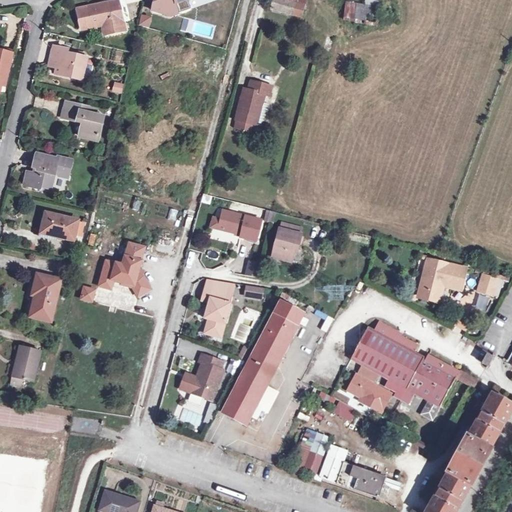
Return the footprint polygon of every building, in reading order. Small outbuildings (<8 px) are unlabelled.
[(190,8),(187,0),(149,0),(156,19),(190,8)] [(283,0),(271,0),(269,9),(299,17),(302,5),(294,3),(283,0)] [(364,0),(365,3),(344,2),(343,20),(365,20),(365,14),(379,15),(379,0),(364,0)] [(115,4),(75,12),(79,32),(100,28),(102,37),(121,34),(115,4)] [(140,15),(139,26),(149,27),(151,16),(140,15)] [(326,36),(323,50),(332,51),(334,37),(326,36)] [(14,48),(0,44),(0,79),(6,81),(14,48)] [(47,71),(55,73),(60,74),(58,80),(78,85),(83,86),(86,84),(90,69),(86,65),(84,65),(84,64),(65,59),(65,55),(52,51),(47,71)] [(114,81),(111,91),(121,94),(124,84),(114,81)] [(271,87),(250,81),(247,91),(242,90),(234,121),(235,122),(253,126),(255,127),(263,95),(268,96),(271,87)] [(83,111),(63,106),(59,122),(79,127),(76,139),(94,144),(100,121),(82,116),(83,111)] [(235,122),(233,129),(252,134),(253,126),(235,122)] [(30,155),(26,168),(25,175),(21,174),(17,187),(33,190),(34,185),(45,188),(48,176),(62,179),(66,163),(50,158),(50,160),(30,155)] [(224,210),(221,221),(225,222),(223,230),(242,235),(241,238),(258,241),(263,220),(224,210)] [(68,222),(38,214),(33,232),(48,236),(48,238),(63,241),(68,222)] [(283,224),(282,229),(301,234),(302,229),(283,224)] [(301,234),(282,229),(280,229),(272,258),(293,263),(297,246),(300,247),(303,234),(301,234)] [(137,278),(139,272),(144,250),(129,246),(124,268),(107,264),(102,282),(113,284),(114,282),(123,284),(123,287),(133,289),(139,299),(150,292),(144,280),(142,279),(137,278)] [(249,262),(247,275),(257,276),(259,263),(249,262)] [(463,269),(426,264),(421,298),(441,301),(443,284),(460,286),(463,269)] [(476,293),(501,299),(506,278),(481,271),(476,293)] [(29,273),(24,294),(29,295),(24,315),(43,320),(53,279),(29,273)] [(210,280),(209,280),(206,289),(234,296),(237,284),(210,280)] [(111,291),(113,284),(102,282),(100,288),(111,291)] [(256,287),(245,286),(244,296),(260,298),(261,288),(256,287)] [(234,296),(206,289),(204,297),(211,299),(210,303),(206,319),(209,319),(213,320),(210,334),(223,338),(231,305),(234,296)] [(95,293),(85,291),(82,302),(92,305),(95,293)] [(20,314),(24,315),(29,295),(24,294),(20,314)] [(256,405),(264,389),(302,314),(279,302),(222,413),(246,425),(256,405)] [(457,320),(454,326),(465,331),(468,325),(457,320)] [(404,335),(388,327),(381,323),(374,334),(409,352),(414,343),(403,337),(404,335)] [(394,381),(409,352),(374,334),(368,330),(352,358),(364,364),(380,373),(394,381)] [(175,352),(188,359),(195,346),(182,339),(175,352)] [(418,346),(414,343),(409,352),(413,355),(418,346)] [(42,352),(23,347),(18,362),(21,363),(16,378),(22,379),(33,382),(42,352)] [(248,350),(243,348),(238,358),(243,360),(248,350)] [(407,388),(422,360),(413,355),(409,352),(394,381),(407,388)] [(494,358),(486,354),(482,362),(489,366),(491,362),(494,358)] [(224,363),(202,356),(200,364),(202,364),(198,379),(196,384),(192,395),(214,403),(225,371),(222,370),(224,363)] [(434,366),(418,394),(428,399),(441,406),(459,372),(454,369),(450,367),(429,356),(426,361),(434,366)] [(407,388),(418,394),(434,366),(426,361),(422,360),(407,388)] [(380,373),(364,364),(359,373),(375,382),(380,373)] [(458,381),(475,389),(475,388),(479,382),(463,372),(458,381)] [(198,379),(187,375),(185,381),(196,384),(198,379)] [(356,375),(347,391),(363,399),(376,407),(374,410),(383,415),(393,396),(356,375)] [(12,376),(10,383),(21,386),(22,379),(16,378),(12,376)] [(192,395),(196,384),(185,381),(181,391),(192,395)] [(407,388),(400,400),(411,406),(418,394),(407,388)] [(277,395),(264,389),(256,405),(268,411),(277,395)] [(319,397),(333,405),(336,400),(323,392),(319,397)] [(455,511),(462,500),(501,430),(511,410),(511,406),(492,396),(427,511),(455,511)] [(361,403),(374,410),(376,407),(363,399),(361,403)] [(432,422),(441,406),(428,399),(420,416),(432,422)] [(344,402),(338,413),(352,421),(358,410),(344,402)] [(308,430),(299,457),(308,460),(311,452),(314,444),(317,435),(318,433),(308,430)] [(330,439),(317,435),(314,444),(311,452),(324,457),(330,439)] [(346,456),(331,450),(321,478),(337,484),(344,463),(346,456)] [(324,457),(311,452),(308,460),(299,457),(294,470),(303,473),(305,470),(318,474),(324,457)] [(387,478),(380,476),(344,463),(337,484),(380,499),(384,486),(387,478)] [(401,484),(389,480),(387,479),(384,486),(399,491),(401,484)] [(136,511),(140,502),(106,492),(101,511),(105,511),(136,511)]
